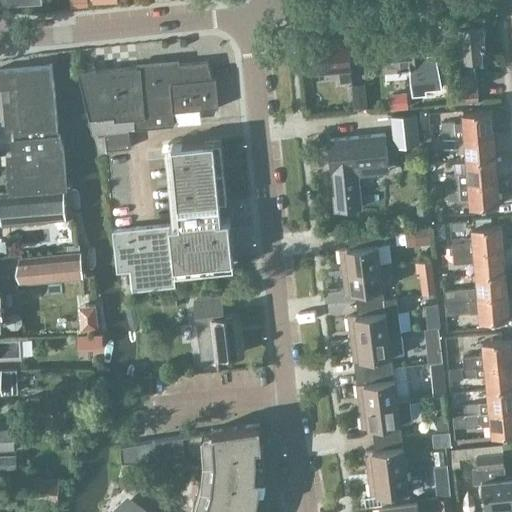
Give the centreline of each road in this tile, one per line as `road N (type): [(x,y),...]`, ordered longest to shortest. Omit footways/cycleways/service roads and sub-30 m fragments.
road 1 (residential): [(307,511),(243,17)]
road 2 (residential): [(0,35),(243,17)]
road 3 (residential): [(265,15),(411,0)]
